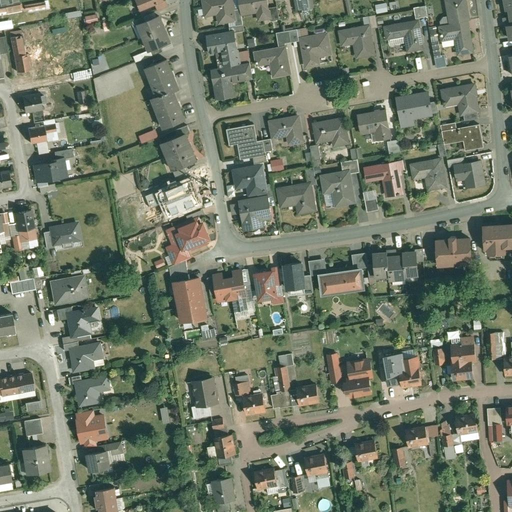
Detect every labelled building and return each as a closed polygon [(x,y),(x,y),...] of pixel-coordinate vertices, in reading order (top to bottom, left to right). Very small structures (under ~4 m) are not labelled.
[(134,0),(139,10),(155,3),(161,0),(134,0)] [(161,0),(155,3),(158,10),(168,5),(166,0),(161,0)] [(233,0),(204,0),(207,14),(223,11),(225,20),(222,20),(222,21),(236,19),(237,18),(235,9),(233,0)] [(268,0),(239,0),(241,8),(242,14),(259,11),(260,19),(271,17),(270,7),(268,0)] [(313,0),(297,0),(300,9),(315,6),(313,0)] [(466,0),(447,0),(451,22),(468,20),(470,19),(466,0)] [(384,2),(374,4),(375,12),(386,10),(384,2)] [(427,5),(415,7),(417,17),(428,15),(428,16),(429,16),(427,5)] [(278,6),(270,7),(271,17),(272,20),(280,19),(278,6)] [(241,8),(235,9),(237,18),(236,19),(237,25),(244,24),(242,14),(241,8)] [(77,9),(62,12),(64,18),(79,14),(77,9)] [(94,13),(82,15),(83,24),(96,21),(94,13)] [(377,14),(370,15),(372,27),(379,26),(377,14)] [(144,16),(132,20),(134,26),(140,24),(146,21),(144,16)] [(146,21),(140,24),(145,36),(165,29),(160,16),(146,21)] [(451,22),(441,24),(443,35),(456,32),(459,53),(474,50),(468,20),(451,22)] [(420,21),(404,24),(404,22),(385,25),(385,26),(387,36),(393,35),(405,33),(408,51),(425,47),(420,21)] [(237,25),(230,26),(231,32),(245,29),(244,24),(237,25)] [(370,25),(341,30),(343,40),(355,38),(358,55),(375,52),(370,25)] [(297,28),(290,30),(292,41),(299,40),(297,28)] [(165,29),(145,36),(150,50),(162,45),(170,42),(165,29)] [(290,30),(277,32),(280,46),(287,45),(286,42),(292,41),(290,30)] [(235,33),(223,35),(223,33),(208,36),(211,52),(225,50),(228,65),(240,63),(235,33)] [(327,33),(302,37),(307,65),(317,63),(316,55),(331,52),(327,33)] [(6,38),(0,39),(0,42),(2,53),(9,52),(6,38)] [(440,40),(433,41),(436,57),(442,55),(440,40)] [(19,46),(14,47),(15,55),(23,54),(22,45),(19,46)] [(162,45),(150,50),(152,55),(164,50),(162,45)] [(280,46),(256,51),(258,65),(271,62),(274,76),(292,73),(287,45),(280,46)] [(147,49),(131,55),(134,60),(149,54),(147,49)] [(23,54),(15,55),(18,71),(32,69),(29,53),(23,54)] [(329,54),(317,57),(318,62),(331,60),(329,54)] [(168,59),(146,67),(158,96),(174,90),(179,88),(168,59)] [(240,63),(242,77),(242,79),(254,77),(251,61),(240,63)] [(228,65),(214,67),(216,80),(214,81),(217,98),(234,95),(232,79),(242,77),(240,63),(228,65)] [(475,83),(443,89),(446,104),(446,102),(447,101),(460,98),(462,113),(464,113),(478,110),(479,110),(475,90),(476,90),(475,83)] [(158,96),(153,98),(164,127),(185,119),(174,90),(158,96)] [(429,92),(417,94),(418,95),(413,96),(413,95),(398,97),(403,125),(414,123),(413,114),(424,112),(424,114),(432,113),(430,101),(429,92)] [(40,93),(23,96),(26,111),(33,109),(43,107),(42,102),(45,101),(44,95),(41,96),(40,93)] [(437,100),(430,101),(432,113),(440,111),(437,100)] [(387,109),(359,115),(362,132),(379,129),(381,139),(392,137),(390,127),(387,109)] [(478,110),(464,113),(466,120),(479,117),(478,110)] [(44,113),(34,115),(35,121),(45,120),(44,113)] [(299,115),(271,120),(274,136),(291,133),(293,142),(304,139),(299,115)] [(345,117),(315,122),(318,141),(337,137),(338,143),(349,141),(345,117)] [(480,123),(457,127),(456,121),(442,124),(445,141),(464,138),(466,150),(485,146),(480,123)] [(56,123),(45,125),(46,133),(57,131),(56,123)] [(255,123),(228,128),(231,144),(242,142),(245,157),(254,156),(260,155),(258,145),(259,145),(258,140),(255,123)] [(188,124),(176,129),(179,136),(187,133),(187,134),(191,132),(188,124)] [(45,125),(29,128),(31,142),(47,139),(46,133),(45,125)] [(137,134),(139,142),(153,139),(151,130),(137,134)] [(179,136),(163,143),(166,142),(171,154),(168,155),(168,156),(192,146),(187,134),(187,133),(179,136)] [(272,137),(264,139),(266,150),(274,149),(272,137)] [(399,138),(389,140),(391,152),(402,150),(399,138)] [(264,139),(258,140),(259,145),(258,145),(260,155),(267,154),(266,150),(264,139)] [(445,142),(439,143),(441,156),(448,155),(445,142)] [(319,143),(311,145),(314,159),(322,158),(319,143)] [(192,146),(168,156),(171,155),(176,167),(173,168),(184,164),(197,159),(192,146)] [(359,146),(348,148),(350,158),(361,156),(359,146)] [(72,147),(55,151),(56,158),(64,157),(74,156),(72,147)] [(260,155),(254,156),(255,163),(268,160),(267,154),(260,155)] [(465,156),(448,159),(450,166),(456,165),(466,163),(465,156)] [(56,158),(49,160),(49,162),(36,164),(39,180),(49,178),(51,179),(55,179),(56,177),(66,175),(64,166),(65,166),(64,157),(56,158)] [(358,158),(342,161),(344,171),(350,170),(351,173),(361,171),(358,158)] [(442,158),(413,164),(415,178),(416,178),(415,175),(427,173),(430,189),(447,186),(442,158)] [(266,161),(267,169),(281,168),(280,160),(266,161)] [(466,163),(456,165),(458,179),(467,177),(469,186),(485,183),(481,160),(466,163)] [(398,161),(366,167),(368,180),(385,177),(388,195),(399,193),(399,195),(401,194),(401,193),(403,192),(398,161)] [(184,164),(173,168),(176,176),(179,175),(187,171),(184,164)] [(262,165),(235,170),(238,186),(252,184),(254,192),(258,192),(267,190),(262,165)] [(315,166),(306,168),(309,182),(312,182),(312,184),(318,183),(315,166)] [(187,171),(179,175),(181,182),(193,178),(190,170),(187,171)] [(344,171),(323,175),(325,191),(334,190),(337,204),(347,202),(347,199),(355,197),(353,185),(352,185),(350,176),(351,176),(351,173),(350,170),(344,171)] [(9,171),(0,172),(0,186),(11,184),(9,171)] [(309,182),(279,188),(282,205),(290,204),(289,202),(299,200),(300,205),(298,205),(300,212),(317,209),(312,184),(312,182),(309,182)] [(55,183),(40,186),(41,193),(56,190),(55,183)] [(196,184),(179,190),(183,200),(186,199),(189,207),(203,202),(196,184)] [(267,190),(258,192),(259,197),(268,196),(274,195),(273,189),(267,190)] [(254,200),(241,202),(246,228),(259,226),(257,215),(271,212),(268,196),(259,197),(254,198),(254,200)] [(378,197),(366,199),(368,211),(380,209),(378,197)] [(32,209),(16,212),(19,229),(35,226),(32,209)] [(190,220),(177,225),(180,232),(178,233),(181,241),(185,251),(189,249),(209,241),(208,239),(210,237),(204,222),(202,223),(200,217),(196,218),(190,220)] [(11,234),(8,221),(2,222),(4,230),(4,235),(11,234)] [(77,222),(51,227),(52,230),(54,243),(55,243),(63,241),(64,247),(73,245),(72,240),(80,238),(77,222)] [(498,225),(484,226),(485,248),(489,248),(490,254),(506,253),(505,247),(511,246),(511,224),(503,225),(498,225)] [(52,230),(44,231),(47,247),(55,246),(55,243),(54,243),(52,230)] [(20,234),(14,235),(16,249),(23,248),(20,234)] [(37,235),(22,238),(23,247),(39,244),(37,235)] [(457,236),(451,237),(451,239),(437,240),(439,265),(472,263),(472,251),(471,238),(457,239),(457,236)] [(181,241),(168,246),(175,263),(187,259),(192,257),(189,249),(185,251),(181,241)] [(423,248),(416,249),(416,251),(417,262),(425,261),(423,248)] [(404,255),(395,256),(394,249),(388,250),(388,252),(390,275),(390,279),(406,277),(406,274),(404,255)] [(416,251),(404,253),(404,255),(406,274),(418,273),(417,262),(416,251)] [(388,252),(375,253),(376,263),(377,276),(390,275),(388,252)] [(367,253),(355,255),(357,268),(369,266),(368,264),(367,253)] [(175,263),(170,265),(173,282),(176,281),(190,278),(187,259),(175,263)] [(323,259),(310,261),(312,274),(325,272),(323,259)] [(302,262),(285,264),(288,288),(305,286),(304,275),(302,262)] [(376,263),(368,264),(369,266),(370,277),(377,276),(376,263)] [(16,267),(17,279),(27,278),(25,266),(16,267)] [(279,266),(272,267),(273,271),(275,284),(276,284),(276,285),(282,284),(279,266)] [(361,269),(321,275),(323,285),(329,287),(329,286),(334,287),(338,288),(345,288),(352,287),(352,289),(364,287),(361,269)] [(242,270),(234,271),(235,277),(229,278),(234,306),(235,306),(233,298),(246,296),(247,296),(245,284),(242,270)] [(273,271),(256,274),(258,286),(259,286),(261,299),(278,296),(276,285),(276,284),(275,284),(273,271)] [(229,278),(223,279),(222,273),(215,275),(218,293),(219,300),(233,298),(234,306),(229,278)] [(311,274),(304,275),(305,286),(306,293),(314,292),(311,274)] [(84,275),(52,281),(55,303),(88,297),(84,275)] [(215,276),(208,277),(211,295),(218,293),(215,276)] [(34,277),(11,282),(13,293),(36,288),(34,277)] [(190,278),(176,281),(178,294),(202,290),(200,277),(190,278)] [(251,283),(245,284),(247,296),(246,296),(247,302),(254,301),(254,302),(255,302),(251,283)] [(202,290),(178,294),(180,308),(205,303),(202,290)] [(205,303),(180,308),(183,321),(207,317),(205,303)] [(99,307),(74,311),(73,305),(56,308),(59,319),(68,317),(69,321),(71,329),(73,335),(92,331),(90,319),(99,317),(100,318),(101,318),(99,307)] [(377,316),(390,319),(392,308),(379,306),(377,316)] [(13,312),(0,314),(0,334),(7,333),(7,332),(16,331),(13,312)] [(503,331),(487,332),(488,358),(504,357),(503,331)] [(463,337),(462,337),(452,338),(453,345),(452,345),(454,362),(472,360),(472,361),(476,360),(474,337),(463,338),(463,337)] [(79,340),(63,343),(64,349),(70,348),(80,346),(79,340)] [(80,346),(70,348),(75,371),(95,367),(93,355),(104,353),(102,342),(80,346)] [(444,347),(435,348),(436,364),(445,363),(444,347)] [(390,352),(381,354),(385,376),(386,376),(387,384),(394,383),(392,372),(393,372),(390,352)] [(418,356),(402,359),(404,369),(400,370),(403,386),(422,383),(420,367),(418,356)] [(370,359),(349,362),(352,378),(369,375),(369,376),(373,375),(370,359)] [(454,362),(452,362),(454,379),(474,376),(472,361),(472,360),(454,362)] [(339,362),(330,364),(333,382),(342,381),(342,380),(339,362)] [(287,366),(276,368),(277,376),(279,376),(282,390),(290,389),(291,389),(287,366)] [(32,372),(16,375),(19,392),(35,389),(32,372)] [(0,378),(0,377),(0,378),(3,393),(2,393),(3,395),(19,392),(16,375),(0,378)] [(81,375),(70,377),(71,383),(77,382),(82,380),(81,375)] [(248,375),(238,376),(239,382),(234,383),(236,394),(245,392),(244,387),(250,386),(248,375)] [(352,378),(349,379),(352,395),(371,392),(369,376),(369,375),(352,378)] [(82,380),(77,382),(81,404),(100,401),(98,388),(110,386),(108,376),(82,380)] [(214,377),(194,381),(198,405),(198,406),(210,404),(218,402),(214,377)] [(317,384),(298,388),(300,404),(320,400),(317,384)] [(293,405),(290,389),(282,390),(277,391),(280,406),(280,407),(293,405)] [(264,393),(244,397),(247,413),(266,409),(264,393)] [(278,393),(272,394),(274,407),(280,406),(278,393)] [(41,400),(26,403),(27,411),(42,408),(41,400)] [(210,404),(198,406),(198,405),(192,406),(195,418),(212,415),(213,420),(224,418),(213,420),(210,404)] [(501,407),(488,408),(489,424),(502,424),(501,407)] [(74,442),(103,440),(101,413),(92,414),(92,410),(71,411),(74,442)] [(476,414),(456,417),(459,433),(461,433),(463,440),(480,437),(476,414)] [(41,417),(25,420),(27,435),(43,433),(41,417)] [(224,418),(213,420),(214,429),(225,427),(224,418)] [(438,424),(432,425),(426,426),(428,436),(439,435),(438,424)] [(502,424),(489,424),(490,440),(494,440),(503,439),(502,424)] [(426,426),(406,430),(410,446),(429,442),(428,436),(426,426)] [(229,434),(228,427),(225,427),(214,429),(216,437),(219,457),(232,454),(236,454),(232,434),(229,434)] [(452,434),(443,435),(445,446),(454,445),(452,434)] [(123,441),(110,443),(112,449),(115,449),(116,454),(125,452),(123,441)] [(376,441),(356,444),(359,461),(379,457),(376,441)] [(460,443),(452,445),(455,453),(462,451),(460,443)] [(45,444),(23,448),(28,474),(50,470),(45,444)] [(403,447),(394,449),(397,466),(406,465),(403,447)] [(107,450),(88,453),(91,470),(102,468),(102,466),(110,464),(107,450)] [(232,454),(219,457),(221,465),(234,463),(232,454)] [(325,455),(306,459),(309,475),(317,474),(318,480),(329,477),(325,455)] [(352,461),(343,463),(346,479),(355,477),(352,461)] [(10,463),(0,464),(0,482),(13,481),(10,463)] [(275,468),(255,472),(259,488),(278,484),(276,471),(275,468)] [(286,488),(283,470),(276,471),(278,484),(279,489),(286,488)] [(232,477),(214,481),(217,503),(230,500),(236,499),(232,477)] [(301,477),(292,478),(295,494),(304,492),(301,477)] [(104,483),(90,485),(91,491),(97,490),(105,489),(104,483)] [(105,489),(97,490),(98,495),(96,496),(97,502),(117,498),(115,487),(105,489)] [(117,498),(97,502),(98,508),(100,508),(100,511),(105,511),(109,511),(119,510),(117,498)] [(230,500),(217,503),(219,511),(232,510),(230,500)]
